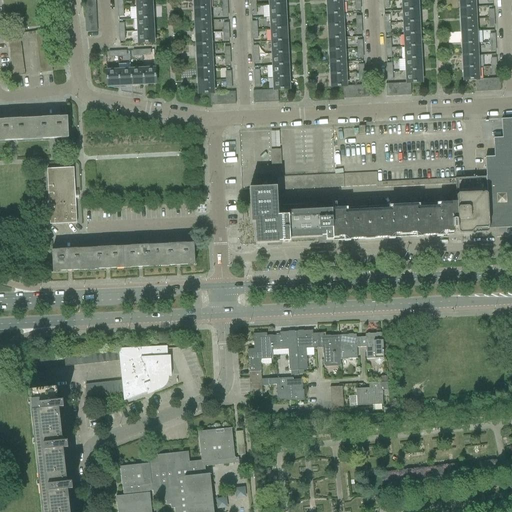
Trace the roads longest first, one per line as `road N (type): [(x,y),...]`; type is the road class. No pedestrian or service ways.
road 1 (residential): [(511,244),(220,258)]
road 2 (secondary): [(511,274),(221,286)]
road 3 (secondary): [(222,315),(511,302)]
road 4 (secondary): [(0,326),(222,315)]
road 5 (secondary): [(221,286),(0,303)]
road 6 (residential): [(221,392),(277,410),(322,407),(321,384),(362,381)]
road 7 (unknown): [(475,120),(475,152),(462,159),(379,165),(380,140),(392,141)]
road 8 (residential): [(84,459),(95,442),(221,392)]
road 9 (residential): [(77,91),(86,100),(214,122)]
road 10 (residential): [(220,258),(214,122)]
road 11 (residential): [(377,114),(511,108)]
road 12 (residential): [(244,121),(377,114)]
road 13 (residential): [(244,121),(238,0)]
